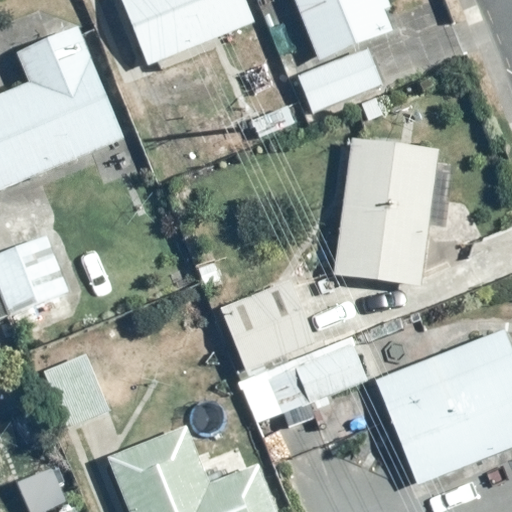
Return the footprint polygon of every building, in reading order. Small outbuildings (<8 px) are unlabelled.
[(0,125),(123,80),(93,0),(5,0),(0,2),(0,125)] [(154,0),(159,11),(186,0),(154,0)] [(323,0),(328,10),(350,0),(323,0)] [(455,99),(353,81),(327,228),(429,246),(455,99)] [(66,296),(45,235),(0,250),(0,297),(7,317),(66,296)] [(511,277),(377,326),(416,434),(511,398),(511,277)] [(315,345),(290,280),(218,307),(243,373),(315,345)] [(102,413),(71,357),(39,374),(70,431),(102,413)] [(234,365),(113,416),(154,511),(198,511),(282,477),(234,365)] [(0,511),(103,511),(82,456),(0,488),(0,511)]
